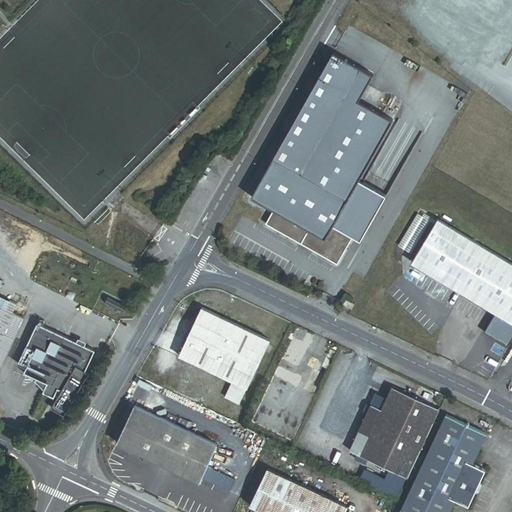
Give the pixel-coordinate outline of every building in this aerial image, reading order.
[(333,51),(251,197),(274,210),(266,224),(338,264),(354,235),(335,224),(393,120),(392,119),(400,105),(400,103),(384,94),(381,94),(372,107),(363,101),(363,98),(375,76),(385,55),(351,36),(340,55),(333,51)] [(419,65),(405,57),(397,71),(411,79),(419,65)] [(105,246),(124,220),(115,213),(107,224),(102,220),(98,225),(103,229),(99,235),(94,231),(90,236),(105,246)] [(409,253),(427,221),(414,214),(396,245),(409,253)] [(511,322),(511,264),(437,219),(411,262),(511,322)] [(127,231),(124,237),(141,249),(145,243),(127,231)] [(0,296),(0,306),(13,313),(17,304),(0,296)] [(344,306),(352,310),(355,304),(347,300),(344,306)] [(0,366),(23,318),(13,313),(0,306),(0,366)] [(271,341),(202,308),(179,356),(233,382),(225,398),(240,405),(265,353),(270,356),(274,347),(269,345),(271,341)] [(85,372),(95,351),(37,323),(18,363),(26,367),(23,373),(37,379),(45,388),(43,393),(53,398),(55,395),(57,397),(56,399),(50,408),(63,416),(86,377),(83,376),(85,372)] [(296,373),(311,341),(295,333),(280,365),(296,373)] [(408,478),(440,410),(392,387),(382,410),(371,405),(359,431),(369,436),(360,455),(408,478)] [(218,445),(135,405),(117,442),(118,443),(115,449),(124,453),(127,447),(200,483),(202,479),(208,467),(218,445)] [(487,434),(446,414),(401,509),(407,511),(449,511),(456,500),(469,506),(475,493),(480,482),(486,469),(473,463),(487,434)] [(307,447),(296,442),(292,449),(303,454),(307,447)] [(219,473),(208,467),(202,479),(214,484),(219,473)] [(346,511),(348,507),(267,469),(250,505),(263,511),(346,511)] [(235,480),(219,473),(214,484),(229,491),(235,480)]
